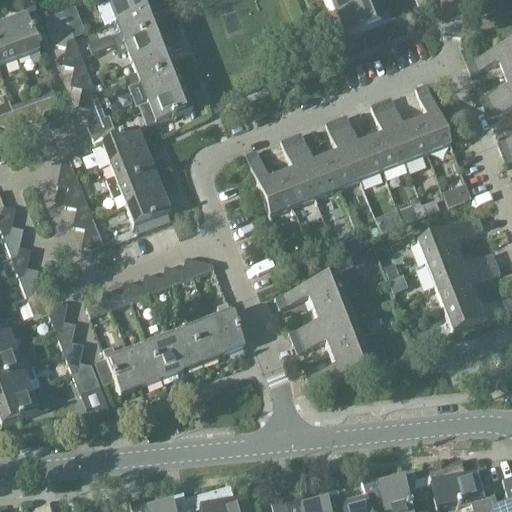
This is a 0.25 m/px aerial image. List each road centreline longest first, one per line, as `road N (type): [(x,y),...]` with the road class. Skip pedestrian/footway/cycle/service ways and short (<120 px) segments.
road 1 (residential): [(218,242),(198,175),(211,158),(449,65)]
road 2 (residential): [(287,441),(0,462)]
road 3 (residential): [(511,425),(287,441)]
road 4 (residential): [(287,441),(218,242)]
road 5 (residential): [(511,219),(449,65)]
road 6 (residential): [(72,294),(218,242)]
